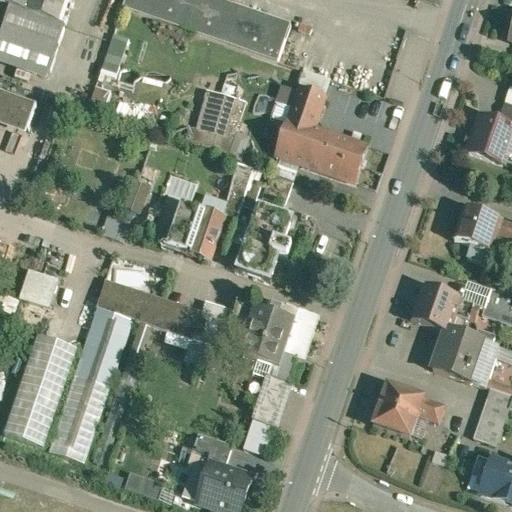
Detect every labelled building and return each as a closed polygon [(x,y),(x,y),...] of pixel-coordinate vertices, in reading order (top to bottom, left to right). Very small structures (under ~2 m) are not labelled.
[(0,0),(0,37),(3,38),(12,12),(61,29),(70,0),(0,0)] [(292,27),(213,0),(127,0),(124,12),(279,65),(292,27)] [(117,76),(122,41),(106,39),(101,73),(117,76)] [(102,116),(107,94),(93,90),(98,68),(69,61),(58,105),(102,116)] [(328,100),(302,91),(278,159),(357,187),(370,150),(317,132),(328,100)] [(228,157),(241,102),(201,93),(188,147),(228,157)] [(38,109),(0,95),(0,123),(29,133),(38,109)] [(511,109),(506,107),(501,120),(511,123),(511,109)] [(511,129),(482,119),(469,157),(503,168),(506,160),(510,161),(511,159),(511,129)] [(241,190),(249,172),(235,166),(227,184),(241,190)] [(163,196),(189,203),(194,185),(168,178),(163,196)] [(294,186),(271,178),(263,200),(286,208),(294,186)] [(263,186),(252,182),(243,208),(254,212),(263,186)] [(182,208),(178,221),(174,220),(169,234),(173,236),(169,249),(203,261),(205,255),(213,258),(225,223),(206,216),(206,218),(202,216),(202,215),(182,208)] [(260,209),(238,273),(271,285),(281,259),(289,262),(293,250),(285,247),(294,221),(260,209)] [(511,225),(465,210),(455,241),(471,246),(467,259),(489,266),(499,239),(511,243),(511,225)] [(13,302),(45,313),(55,283),(23,273),(13,302)] [(437,293),(424,288),(412,323),(446,334),(449,335),(450,332),(455,317),(461,302),(461,301),(448,296),(448,295),(438,291),(437,293)] [(483,317),(511,327),(511,298),(492,291),(483,317)] [(175,317),(105,293),(99,312),(135,325),(141,327),(153,331),(170,336),(176,318),(175,317)] [(230,314),(182,298),(175,317),(176,318),(170,336),(216,352),(230,314)] [(480,308),(461,302),(455,317),(475,323),(480,308)] [(255,311),(237,305),(229,327),(252,335),(254,329),(250,328),(255,311)] [(320,322),(305,316),(305,314),(288,308),(287,310),(292,312),(289,322),(296,325),(280,371),(275,369),(271,379),(268,379),(254,423),(276,431),(291,386),(290,386),(298,362),(305,365),(320,322)] [(289,322),(255,311),(250,328),(254,329),(252,335),(244,359),(275,369),(280,371),(296,325),(289,322)] [(99,312),(50,457),(86,469),(135,325),(99,312)] [(141,327),(92,473),(103,477),(153,331),(141,327)] [(500,350),(450,332),(449,335),(446,334),(434,373),(487,390),(500,350)] [(0,441),(44,454),(73,351),(27,338),(0,434),(0,441)] [(426,401),(388,388),(374,429),(411,442),(412,439),(422,443),(429,423),(440,427),(446,409),(425,402),(426,401)] [(511,406),(511,398),(492,391),(487,404),(510,412),(511,406)] [(487,404),(474,442),(497,450),(510,412),(487,404)] [(234,449),(199,438),(189,469),(208,476),(211,467),(226,472),(234,449)] [(511,467),(493,461),(481,497),(511,507),(511,467)] [(226,472),(211,467),(208,476),(198,505),(217,511),(242,511),(253,482),(226,472)] [(125,478),(122,493),(152,500),(155,484),(125,478)]
